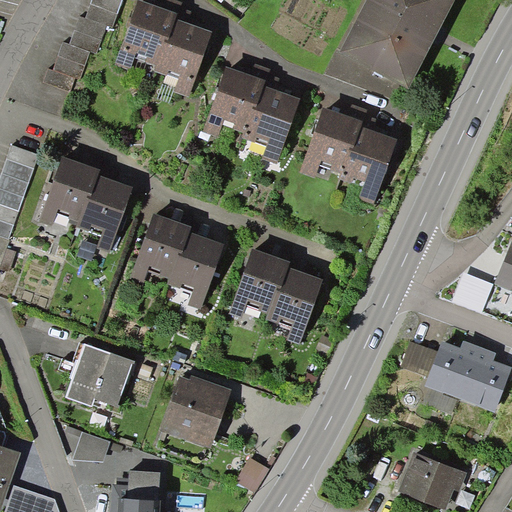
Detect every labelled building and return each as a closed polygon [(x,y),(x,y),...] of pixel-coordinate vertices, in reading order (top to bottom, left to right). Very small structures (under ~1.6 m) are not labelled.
[(48,67),(43,82),(71,91),(76,77),(80,79),(90,51),(96,53),(106,24),(114,26),(123,0),(91,0),(86,16),(79,14),(70,43),(63,40),(53,68),(48,67)] [(456,0),(367,0),(342,54),(414,88),(456,0)] [(175,13),(133,1),(120,53),(157,60),(154,75),(197,86),(208,33),(172,24),(175,13)] [(266,84),(226,70),(205,133),(279,158),(297,104),(263,93),(266,84)] [(402,137),(321,111),(301,174),(382,200),(402,137)] [(12,143),(0,176),(0,235),(10,239),(41,153),(12,143)] [(100,170),(55,157),(37,219),(72,229),(68,241),(116,255),(136,190),(97,178),(100,170)] [(191,227),(153,216),(135,275),(208,297),(223,247),(188,237),(191,227)] [(511,238),(494,284),(511,290),(511,238)] [(289,259),(249,247),(231,308),(267,318),(264,330),(309,343),(327,278),(287,267),(289,259)] [(429,377),(426,386),(461,399),(480,346),(463,340),(461,347),(442,341),(438,352),(429,377)] [(429,377),(438,352),(410,341),(400,367),(429,377)] [(135,363),(80,345),(64,397),(118,414),(135,363)] [(480,346),(461,399),(495,411),(511,366),(494,360),(497,353),(480,346)] [(232,389),(191,375),(189,379),(179,376),(160,431),(212,449),(232,389)] [(111,440),(82,431),(72,459),(104,461),(111,440)] [(0,506),(18,457),(0,450),(0,506)] [(451,511),(465,478),(412,457),(397,496),(436,511),(451,511)] [(161,511),(162,504),(111,500),(109,511),(161,511)]
